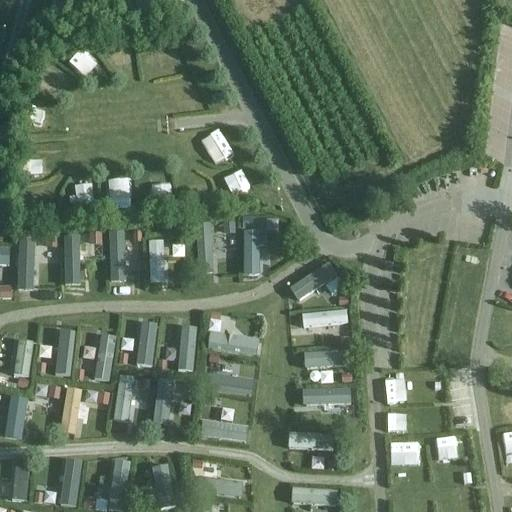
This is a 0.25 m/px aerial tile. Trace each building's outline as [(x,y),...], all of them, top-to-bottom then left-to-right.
[(175,3),(173,0),(142,0),(122,11),(130,26),(175,3)] [(59,6),(51,10),(56,20),(64,16),(59,6)] [(145,32),(149,50),(168,47),(165,29),(145,32)] [(114,33),(115,52),(134,52),(134,32),(114,33)] [(69,37),(71,48),(90,45),(88,35),(69,37)] [(181,94),(202,84),(194,66),(173,76),(181,94)] [(241,189),(239,170),(226,172),(228,191),(241,189)] [(175,178),(150,180),(151,191),(176,189),(175,178)] [(469,228),(491,233),(495,213),(473,209),(469,228)] [(253,218),(241,218),(241,231),(253,231),(253,218)] [(234,224),(222,224),(223,236),(235,235),(234,224)] [(213,274),(209,225),(194,226),(198,275),(213,274)] [(258,233),(242,233),(241,276),(257,277),(258,233)] [(125,283),(124,234),(107,234),(109,283),(125,283)] [(139,234),(130,234),(130,244),(139,244),(139,234)] [(96,235),(87,235),(87,247),(97,247),(96,235)] [(79,238),(63,238),(64,288),(80,287),(79,238)] [(46,239),(45,250),(55,251),(56,240),(46,239)] [(33,292),(34,242),(18,242),(17,292),(33,292)] [(163,285),(162,244),(148,244),(150,285),(163,285)] [(53,275),(62,275),(62,255),(52,255),(53,275)] [(336,280),(327,266),(288,290),(296,304),(336,280)] [(10,289),(1,289),(1,301),(10,301),(10,289)] [(346,326),(344,313),(300,317),(302,330),(346,326)] [(151,369),(156,326),(140,325),(135,367),(151,369)] [(191,374),(195,330),(181,329),(177,373),(191,374)] [(69,379),(74,334),(59,332),(53,377),(69,379)] [(256,358),(258,342),(209,335),(207,351),(256,358)] [(108,384),(115,339),(100,337),(93,382),(108,384)] [(27,379),(31,345),(18,343),(13,377),(27,379)] [(349,368),(348,353),(302,356),(303,371),(349,368)] [(118,356),(117,366),(125,367),(126,357),(118,356)] [(208,357),(207,364),(217,366),(218,359),(208,357)] [(157,363),(156,373),(164,374),(165,363),(157,363)] [(35,368),(34,377),(42,378),(43,369),(35,368)] [(511,368),(495,369),(495,381),(511,380),(511,368)] [(75,372),(74,382),(81,383),(82,373),(75,372)] [(251,398),(253,383),(207,377),(205,391),(251,398)] [(127,426),(133,380),(119,378),(112,424),(127,426)] [(141,380),(139,389),(147,390),(148,381),(141,380)] [(17,382),(16,389),(25,390),(26,383),(17,382)] [(166,427),(171,384),(157,382),(152,426),(166,427)] [(185,386),(184,395),(195,397),(196,387),(185,386)] [(47,390),(46,400),(57,402),(59,391),(47,390)] [(73,438),(80,393),(65,391),(58,436),(73,438)] [(350,406),(349,391),(302,392),(302,408),(350,406)] [(99,395),(97,406),(105,408),(107,396),(99,395)] [(202,398),(201,405),(211,407),(212,400),(202,398)] [(413,398),(391,399),(392,422),(414,422),(413,398)] [(20,442),(26,402),(9,400),(3,440),(20,442)] [(244,445),(246,429),(201,423),(199,439),(244,445)] [(333,453),(333,438),(288,435),(287,450),(333,453)] [(75,510),(81,464),(65,462),(58,508),(75,510)] [(122,511),(129,465),(113,463),(106,511),(122,511)] [(190,463),(190,471),(199,472),(200,464),(190,463)] [(25,503),(29,466),(15,464),(11,502),(25,503)] [(175,509),(166,467),(152,470),(160,511),(175,509)] [(240,500),(242,485),(198,480),(196,495),(240,500)] [(335,509),(336,493),(292,491),(291,506),(335,509)] [(34,497),(33,507),(41,508),(42,498),(34,497)] [(406,511),(406,498),(397,498),(396,511),(406,511)] [(84,501),(82,511),(93,511),(95,503),(84,501)]
